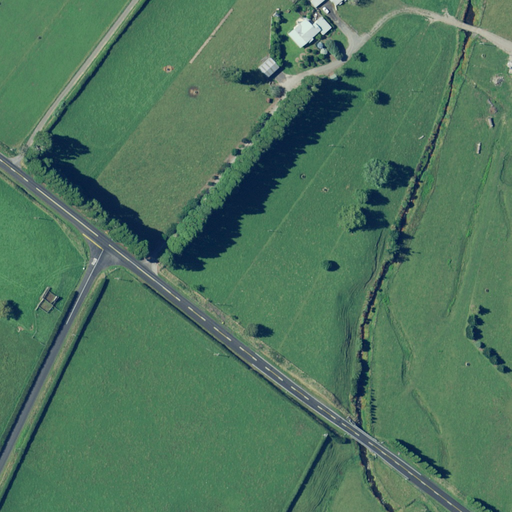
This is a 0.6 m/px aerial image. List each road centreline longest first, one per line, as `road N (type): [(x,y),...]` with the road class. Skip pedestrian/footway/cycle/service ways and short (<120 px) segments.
road 1 (track): [(511,40),(398,7),(333,61),(303,71),(144,272)]
road 2 (secondary): [(461,511),(105,243)]
road 3 (unclassified): [(0,458),(105,243)]
road 4 (secondary): [(105,243),(0,160)]
